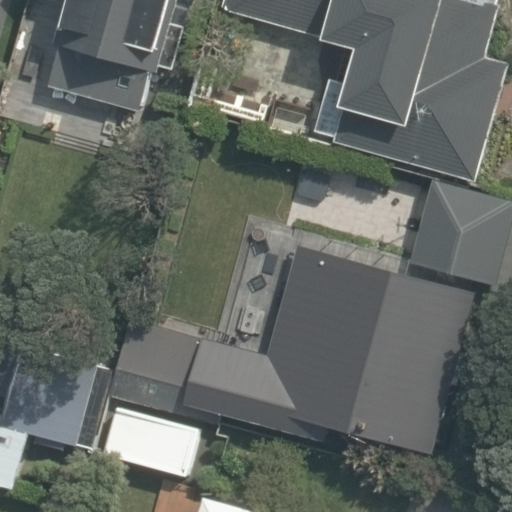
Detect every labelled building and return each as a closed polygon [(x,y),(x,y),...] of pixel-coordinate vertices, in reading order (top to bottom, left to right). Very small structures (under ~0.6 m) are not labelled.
[(68,0),(46,78),(141,105),(153,66),(158,67),(160,61),(175,66),(193,0),(68,0)] [(339,142),(481,181),(511,68),(511,62),(494,58),(509,5),(498,2),(498,0),(226,0),(225,8),(367,47),(357,84),(335,78),(320,131),(341,136),(339,142)] [(276,408),(440,451),(482,292),(472,290),(478,266),(442,256),(441,261),(338,234),(333,249),(303,242),(274,354),(278,355),(273,374),(284,377),(276,408)] [(132,321),(111,395),(191,417),(195,403),(221,410),(236,356),(208,348),(210,343),(132,321)] [(0,479),(11,483),(29,424),(87,441),(105,380),(16,354),(2,401),(0,400),(0,479)] [(106,446),(185,468),(198,421),(118,400),(106,446)] [(274,511),(276,508),(206,490),(199,511),(274,511)]
